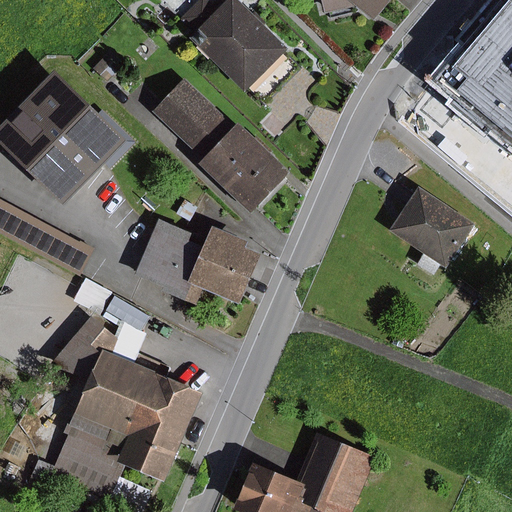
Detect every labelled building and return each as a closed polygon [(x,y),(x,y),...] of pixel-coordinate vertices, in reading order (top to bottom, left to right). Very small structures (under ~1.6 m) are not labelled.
[(284,49),(234,0),(223,0),(215,9),(205,0),(197,0),(179,18),(192,31),(185,38),(241,93),(246,88),(251,94),(284,60),(278,54),(284,49)] [(316,0),(320,15),(350,7),(368,22),(385,0),(316,0)] [(511,153),(511,0),(494,0),(426,80),(511,153)] [(172,17),(164,9),(157,17),(165,25),(172,17)] [(156,50),(145,39),(134,50),(145,61),(152,54),(156,50)] [(119,68),(104,54),(91,69),(106,82),(119,68)] [(134,142),(101,110),(94,118),(47,72),(0,120),(0,151),(56,205),(99,161),(108,169),(134,142)] [(288,173),(237,126),(234,129),(182,79),(151,111),(202,160),(200,162),(253,211),(288,173)] [(476,224),(419,186),(411,199),(390,230),(425,254),(418,265),(433,275),(439,266),(446,270),(476,224)] [(0,235),(78,276),(92,249),(0,200),(0,235)] [(196,207),(183,200),(175,214),(188,222),(196,207)] [(189,234),(156,220),(132,276),(160,288),(158,292),(192,306),(199,289),(234,304),(255,256),(240,249),(243,242),(206,226),(202,237),(190,232),(189,234)] [(142,309),(97,285),(87,304),(101,311),(104,306),(135,322),(142,309)] [(116,340),(87,316),(45,366),(82,382),(60,433),(65,436),(52,466),(36,460),(28,479),(103,511),(105,504),(123,511),(139,511),(148,492),(116,478),(121,467),(158,482),(196,394),(109,356),(116,340)] [(293,484),(247,465),(228,510),(233,511),(350,511),(373,458),(314,434),(293,484)]
